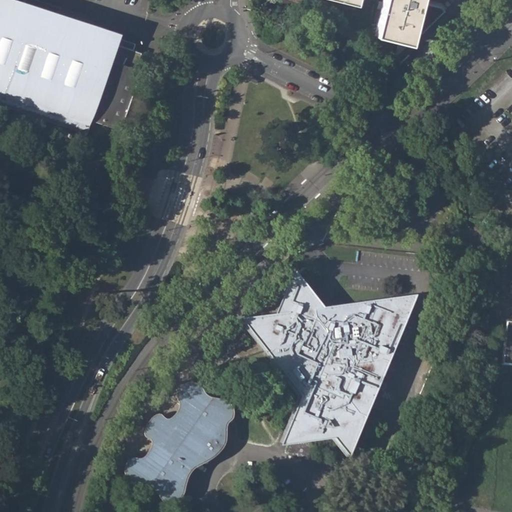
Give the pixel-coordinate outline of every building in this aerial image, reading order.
[(0,105),(83,133),(88,119),(120,129),(140,70),(135,68),(140,52),(132,50),(134,42),(119,37),(117,44),(114,44),(53,24),(57,12),(59,6),(39,0),(23,0),(23,1),(19,13),(0,6),(0,105)] [(0,0),(0,6),(19,13),(23,1),(19,0),(0,0)] [(387,0),(378,38),(418,49),(422,33),(430,4),(430,0),(387,0)] [(443,7),(430,4),(422,33),(446,11),(443,7)] [(118,32),(57,12),(53,24),(114,44),(118,32)] [(248,236),(246,234),(237,242),(227,252),(230,254),(248,236)] [(244,267),(247,269),(255,261),(265,252),(262,249),(244,267)] [(285,305),(280,317),(245,322),(305,400),(287,448),(338,442),(354,462),(422,298),(330,311),(298,271),(285,305)] [(432,406),(447,370),(432,364),(417,400),(432,406)] [(206,465),(212,461),(216,458),(219,455),(222,452),(224,449),(226,445),(227,443),(227,438),(227,433),(228,428),(229,425),(232,422),(234,420),(235,416),(235,412),(233,407),(231,403),(227,401),(223,400),(218,400),(213,399),(209,397),(207,395),(204,393),(203,390),(200,387),(197,384),(194,384),(189,384),(185,386),(182,387),(180,389),(179,391),(177,394),(177,397),(178,400),(180,404),(181,407),(179,411),(178,413),(176,416),(173,419),(170,421),(167,421),(165,419),(162,416),(159,415),(156,417),(152,420),(149,424),(146,429),(145,433),(145,436),(147,439),(149,439),(151,440),(153,442),(152,446),(151,450),(149,455),(146,458),(142,460),(139,459),(135,459),(132,460),(129,461),(127,465),(126,468),(125,472),(126,475),(127,478),(130,482),(133,484),(138,485),(145,486),(150,488),(155,491),(158,494),(161,498),(163,502),(166,505),(170,506),(174,506),(178,505),(182,500),(185,494),(187,486),(188,481),(190,477),(193,472),(197,469),(206,465)]
